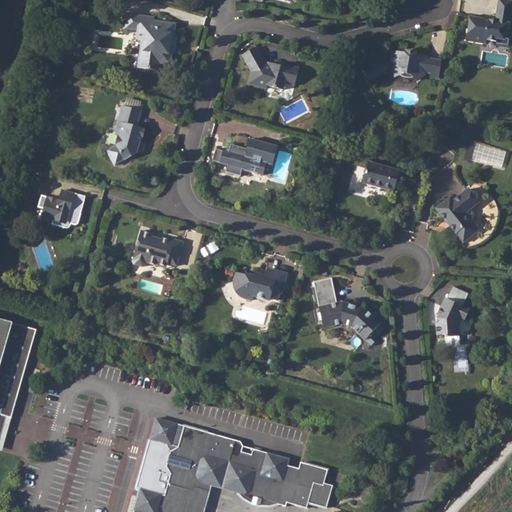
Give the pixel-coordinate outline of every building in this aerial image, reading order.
[(509,40),(511,24),(511,10),(498,8),(496,17),(495,22),(483,19),(471,17),(466,41),(484,45),(485,42),(494,43),(496,38),(509,40)] [(173,48),(176,34),(178,23),(153,20),(153,17),(125,13),(122,30),(142,33),(141,40),(149,42),(147,51),(146,50),(143,66),(161,69),(163,63),(172,65),(176,49),(173,48)] [(284,82),(292,85),(297,68),(280,63),(278,66),(263,61),(256,49),(240,57),(248,72),(245,83),(264,89),(265,85),(280,90),(284,82)] [(424,75),(435,77),(439,63),(426,61),(426,60),(413,58),(414,55),(404,53),(404,56),(393,54),(388,71),(393,79),(399,76),(409,77),(415,84),(424,77),(424,75)] [(127,98),(125,105),(139,109),(141,102),(127,98)] [(106,149),(116,164),(141,150),(142,144),(139,143),(143,131),(138,129),(141,115),(122,109),(115,133),(118,137),(116,145),(106,149)] [(274,147),(247,140),(244,150),(228,145),(225,153),(213,149),(209,161),(225,165),(223,173),(237,177),(239,169),(260,176),(263,164),(269,165),(274,147)] [(409,188),(413,175),(375,164),(368,187),(402,198),(405,187),(409,188)] [(436,194),(462,228),(477,217),(469,208),(473,202),(472,198),(469,193),(477,187),(466,173),(451,185),(449,183),(436,194)] [(49,229),(66,233),(67,227),(75,229),(83,198),(60,191),(56,202),(39,197),(34,213),(39,214),(39,219),(50,222),(49,229)] [(128,262),(141,265),(143,261),(152,264),(156,261),(173,266),(180,242),(168,238),(166,242),(151,237),(152,233),(138,229),(128,262)] [(239,299),(254,304),(256,300),(269,305),(270,302),(278,304),(282,293),(284,293),(288,279),(289,278),(271,272),(268,279),(256,276),(253,283),(239,277),(236,288),(239,299)] [(361,337),(368,345),(379,335),(363,319),(343,311),(335,311),(332,288),(312,290),(317,327),(326,326),(327,333),(334,333),(340,333),(348,337),(354,344),(361,337)] [(457,347),(458,338),(458,322),(459,318),(462,318),(465,320),(469,311),(461,306),(446,299),(444,298),(437,312),(439,314),(439,325),(436,324),(437,335),(445,334),(445,338),(445,346),(457,347)] [(0,452),(10,455),(47,336),(0,321),(0,452)] [(207,485),(232,496),(239,500),(250,504),(253,497),(257,497),(262,498),(262,502),(264,503),(279,507),(281,503),(303,510),(305,503),(322,508),(329,486),(323,484),(325,471),(299,463),(297,468),(284,463),(286,458),(252,448),(251,453),(241,450),(242,445),(239,440),(181,424),(174,446),(177,452),(172,470),(166,474),(159,494),(138,486),(129,511),(201,511),(208,494),(204,493),(207,485)]
